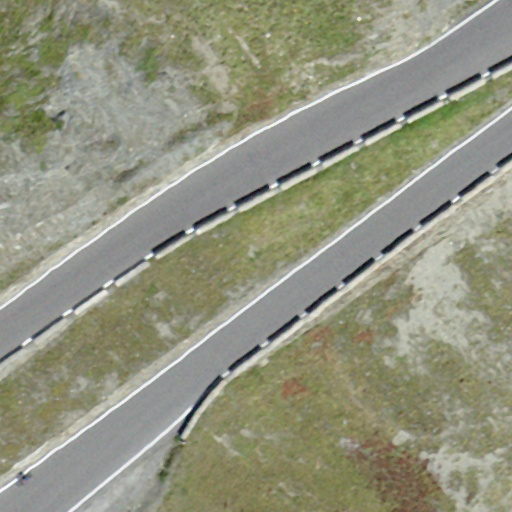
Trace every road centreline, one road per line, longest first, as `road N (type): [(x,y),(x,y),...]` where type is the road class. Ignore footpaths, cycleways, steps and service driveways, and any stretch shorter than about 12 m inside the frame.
road 1 (secondary): [(26,511),(511,124)]
road 2 (secondary): [(511,27),(188,200),(0,332)]
